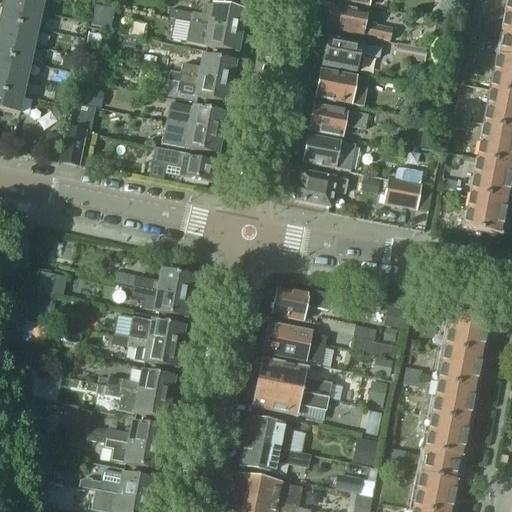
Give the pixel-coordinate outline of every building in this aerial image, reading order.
[(42,0),(3,0),(2,7),(40,15),(42,0)] [(332,0),(333,2),(367,9),(368,0),(332,0)] [(511,0),(505,34),(502,33),(499,45),(497,59),(500,60),(493,94),(488,121),(486,129),(480,163),(473,197),(467,230),(466,232),(503,239),(503,238),(506,222),(510,204),(511,191),(511,0)] [(111,28),(114,9),(95,6),(91,25),(111,28)] [(242,25),(244,18),(242,16),(242,14),(202,6),(200,17),(190,15),(189,24),(238,34),(240,26),(242,25)] [(40,15),(2,7),(0,18),(0,24),(36,32),(40,15)] [(327,31),(388,43),(390,31),(364,26),(365,15),(331,9),(327,31)] [(189,24),(190,15),(169,11),(167,20),(189,24)] [(36,32),(0,24),(0,41),(32,49),(36,32)] [(237,43),(238,34),(189,24),(187,34),(196,36),(194,47),(234,55),(235,53),(237,52),(239,45),(237,43)] [(486,34),(470,31),(468,39),(484,42),(486,34)] [(484,42),(468,39),(466,48),(483,51),(484,42)] [(32,49),(0,41),(0,60),(28,67),(32,49)] [(354,75),(357,57),(377,61),(379,51),(325,41),(320,69),(354,75)] [(426,53),(396,47),(393,61),(424,66),(426,53)] [(67,57),(64,71),(76,73),(79,59),(67,57)] [(86,59),(81,80),(103,85),(107,63),(86,59)] [(232,76),(234,69),(232,67),(232,65),(202,59),(200,70),(181,67),(180,75),(228,85),(230,77),(232,76)] [(28,67),(0,60),(0,77),(25,83),(28,67)] [(227,94),(228,85),(180,75),(170,74),(168,83),(177,85),(175,96),(224,106),(225,104),(227,103),(229,95),(227,94)] [(367,83),(354,80),(319,74),(314,100),(349,107),(362,110),(367,83)] [(25,83),(0,77),(0,96),(21,101),(25,83)] [(81,83),(77,104),(91,107),(95,86),(81,83)] [(55,90),(52,103),(67,106),(70,93),(55,90)] [(21,101),(0,96),(0,112),(18,116),(21,101)] [(312,108),(307,134),(341,141),(343,129),(363,133),(366,119),(312,108)] [(222,127),(224,120),(222,118),(222,116),(192,110),(190,121),(170,117),(168,127),(218,137),(220,128),(222,127)] [(488,121),(470,117),(454,114),(452,122),(468,125),(486,129),(488,121)] [(376,115),(374,124),(398,129),(400,119),(376,115)] [(467,134),(468,125),(452,122),(450,131),(467,134)] [(217,145),(218,137),(168,127),(167,136),(176,138),(174,149),(214,157),(215,155),(217,154),(219,147),(217,145)] [(78,169),(85,134),(64,129),(57,164),(78,169)] [(46,134),(43,147),(57,150),(59,137),(46,134)] [(338,145),(306,139),(301,165),(333,171),(335,159),(342,161),(344,153),(337,151),(338,145)] [(365,156),(367,147),(353,145),(352,154),(365,156)] [(199,159),(153,151),(150,165),(164,168),(162,177),(181,181),(181,183),(205,188),(206,186),(209,186),(209,184),(212,183),(213,176),(211,175),(213,167),(198,164),(199,159)] [(293,204),(329,211),(332,194),(343,196),(345,184),(334,182),(334,181),(299,174),(296,188),(293,191),(291,198),(294,201),(293,204)] [(379,183),(361,180),(359,193),(377,197),(379,183)] [(457,185),(440,182),(438,191),(455,194),(457,185)] [(412,214),(417,191),(385,185),(381,208),(412,214)] [(178,277),(160,274),(158,285),(133,280),(131,291),(186,302),(188,291),(191,291),(192,283),(190,282),(192,275),(179,272),(178,277)] [(54,276),(39,273),(35,293),(50,296),(54,276)] [(115,273),(113,285),(130,288),(132,277),(115,273)] [(185,308),(186,302),(131,291),(130,299),(143,301),(141,313),(183,321),(183,318),(186,318),(187,310),(185,308)] [(275,291),(270,317),(300,323),(303,309),(327,314),(330,297),(306,292),(305,297),(275,291)] [(40,297),(36,317),(54,320),(56,306),(51,306),(52,299),(40,297)] [(432,312),(416,309),(415,317),(431,320),(432,312)] [(402,313),(387,310),(382,327),(398,331),(402,313)] [(450,317),(443,351),(436,385),(430,419),(423,453),(420,453),(417,465),(415,478),(418,479),(411,511),(449,511),(455,485),(447,484),(446,484),(450,465),(458,466),(459,461),(459,460),(466,426),(473,392),(479,358),(486,324),(486,323),(450,316),(450,317)] [(181,341),(183,334),(181,332),(181,330),(151,324),(149,335),(130,331),(129,331),(127,340),(177,351),(179,342),(181,341)] [(44,328),(30,325),(27,341),(41,344),(44,328)] [(318,364),(323,341),(268,330),(265,345),(262,345),(259,355),(266,356),(266,353),(318,364)] [(371,344),(373,333),(354,330),(352,340),(371,344)] [(125,350),(127,340),(110,336),(109,336),(107,346),(125,350)] [(175,359),(177,351),(127,340),(125,350),(145,354),(143,365),(173,371),(173,369),(176,368),(177,361),(175,359)] [(391,348),(382,346),(371,344),(352,340),(349,352),(389,360),(391,348)] [(305,372),(260,363),(256,386),(326,401),(329,387),(302,382),(305,372)] [(420,374),(404,371),(403,378),(419,381),(420,374)] [(171,392),(172,386),(171,384),(171,381),(141,375),(139,386),(107,380),(105,389),(117,392),(167,402),(169,393),(171,392)] [(105,389),(107,380),(98,378),(96,387),(105,389)] [(419,381),(403,378),(401,387),(417,390),(419,381)] [(371,384),(367,404),(370,404),(382,407),(386,387),(374,385),(371,384)] [(104,397),(105,389),(96,387),(85,385),(84,393),(104,397)] [(326,401),(256,386),(251,410),(295,419),(297,409),(323,414),(326,401)] [(165,410),(167,402),(117,392),(105,389),(104,397),(103,399),(115,401),(135,405),(133,416),(163,422),(163,420),(166,419),(167,412),(165,410)] [(31,402),(21,404),(26,426),(38,428),(31,402)] [(368,415),(366,426),(377,428),(379,417),(368,415)] [(281,428),(249,421),(244,445),(276,452),(281,428)] [(161,443),(162,437),(160,435),(161,432),(131,426),(129,437),(105,432),(103,440),(157,451),(159,444),(161,443)] [(103,440),(105,432),(88,429),(87,437),(103,440)] [(102,446),(103,440),(87,437),(86,442),(102,446)] [(358,438),(352,462),(371,466),(376,443),(358,438)] [(155,461),(157,451),(103,440),(102,446),(101,451),(110,453),(107,464),(153,473),(153,471),(156,470),(157,463),(155,461)] [(294,455),(276,452),(244,445),(240,469),(271,475),(273,464),(307,471),(309,458),(294,455)] [(404,455),(388,452),(387,459),(403,462),(404,455)] [(403,462),(387,459),(385,468),(401,471),(403,462)] [(151,494),(153,487),(150,488),(151,483),(120,477),(101,473),(99,484),(97,494),(147,504),(149,495),(151,494)] [(358,496),(360,482),(361,482),(336,477),(333,491),(358,496)] [(299,491),(278,487),(238,478),(234,498),(295,511),(299,491)] [(97,494),(99,484),(83,481),(81,491),(84,492),(97,494)] [(360,482),(358,496),(358,497),(371,499),(373,485),(360,482)] [(95,503),(97,494),(84,492),(83,501),(95,503)] [(145,511),(147,504),(97,494),(95,503),(115,507),(114,511),(145,511)] [(369,511),(372,500),(355,497),(351,511),(369,511)] [(302,511),(295,511),(234,498),(230,511),(302,511)]
